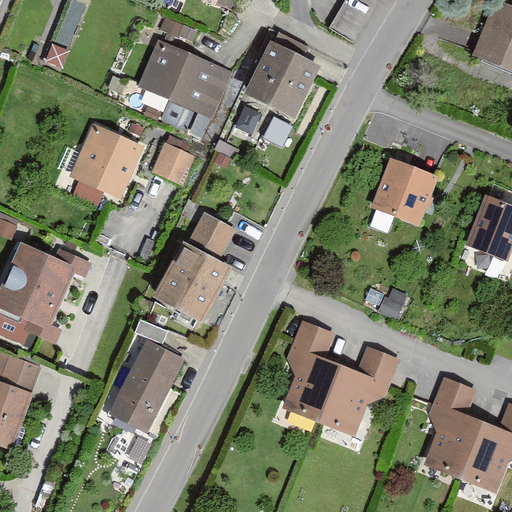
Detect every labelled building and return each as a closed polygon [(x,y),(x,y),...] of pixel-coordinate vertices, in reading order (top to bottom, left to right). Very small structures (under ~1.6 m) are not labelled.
[(82,0),(67,0),(47,60),(66,67),(88,2),(82,0)] [(227,0),(200,0),(224,9),(227,0)] [(345,0),(333,24),(360,38),(379,0),(345,0)] [(511,7),(495,1),(472,55),(511,72),(511,7)] [(232,73),(159,41),(138,88),(169,101),(161,122),(201,139),(211,118),(213,119),(232,73)] [(321,68),(271,43),(245,95),(295,120),(321,68)] [(235,128),(252,135),(261,115),(245,107),(235,128)] [(141,150),(87,130),(68,182),(121,202),(141,150)] [(196,157),(165,144),(152,173),(183,187),(196,157)] [(439,178),(390,159),(371,209),(420,227),(439,178)] [(511,252),(511,206),(485,197),(466,247),(508,263),(511,252)] [(189,243),(220,259),(236,230),(204,214),(189,243)] [(20,243),(0,301),(0,341),(55,360),(87,266),(20,243)] [(183,243),(153,298),(202,325),(232,269),(183,243)] [(294,401),(328,414),(348,362),(328,355),(337,331),(309,321),(293,364),(306,369),(294,401)] [(146,341),(109,416),(148,435),(185,360),(146,341)] [(365,369),(348,362),(328,414),(362,426),(375,392),(385,396),(399,357),(373,347),(365,369)] [(0,363),(0,451),(11,455),(35,374),(0,363)] [(436,457),(471,470),(490,418),(470,411),(479,388),(452,377),(435,420),(449,425),(436,457)] [(511,412),(508,425),(490,418),(471,470),(504,483),(511,461),(511,412)]
